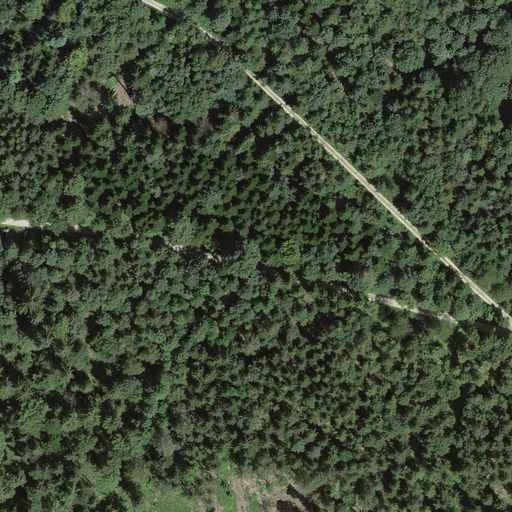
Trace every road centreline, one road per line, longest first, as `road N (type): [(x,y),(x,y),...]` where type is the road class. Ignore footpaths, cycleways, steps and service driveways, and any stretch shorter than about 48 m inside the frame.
road 1 (track): [(0,220),(307,279),(511,332)]
road 2 (track): [(511,328),(241,66),(134,0)]
